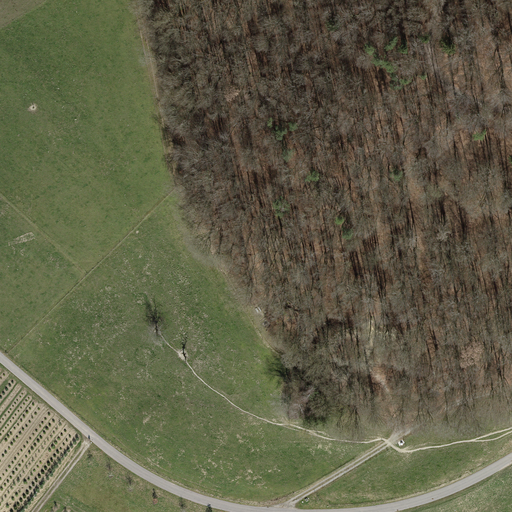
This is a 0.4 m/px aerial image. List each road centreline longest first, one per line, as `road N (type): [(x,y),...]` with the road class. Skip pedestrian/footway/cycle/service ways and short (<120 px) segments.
road 1 (unclassified): [(255,511),(171,489),(0,357)]
road 2 (track): [(277,511),(392,441),(400,428),(398,402),(374,374),(349,361),(313,358)]
road 3 (track): [(511,110),(454,91),(437,72),(428,43),(443,0)]
road 4 (unclassified): [(511,458),(434,498),(364,511)]
